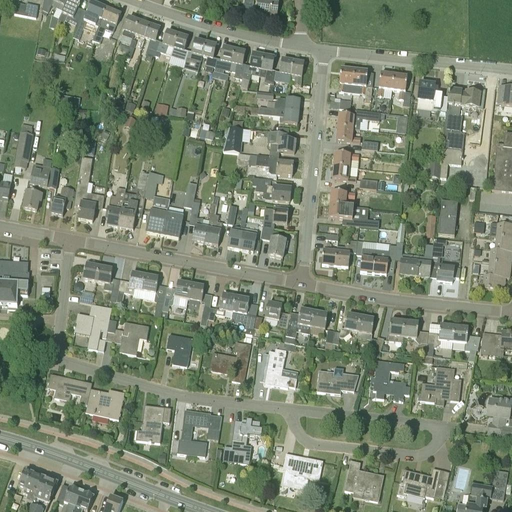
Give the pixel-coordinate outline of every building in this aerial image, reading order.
[(48,15),(52,8),(63,13),(68,0),(54,0),(52,5),(44,1),(42,13),(48,15)] [(62,29),(68,19),(73,21),(78,10),(83,0),(81,0),(68,0),(63,13),(59,20),(57,27),(62,29)] [(272,6),(272,0),(254,0),(253,8),(257,9),(256,18),(276,21),(278,6),(272,6)] [(85,24),(94,27),(99,29),(106,11),(91,4),(87,15),(84,23),(85,24)] [(36,21),(38,8),(26,6),(25,7),(17,5),(14,17),(22,18),(36,21)] [(73,21),(78,23),(83,13),(78,10),(73,21)] [(99,29),(95,37),(95,38),(94,45),(100,47),(105,32),(113,35),(116,28),(121,17),(106,11),(99,29)] [(59,20),(53,18),(50,30),(51,30),(51,31),(55,32),(56,31),(57,27),(59,20)] [(132,42),(134,37),(139,23),(129,19),(124,33),(122,38),(132,42)] [(79,42),(85,26),(78,23),(73,40),(79,42)] [(145,40),(149,27),(139,23),(134,37),(145,40)] [(150,42),(148,49),(157,52),(159,45),(156,43),(160,31),(149,27),(145,40),(150,42)] [(159,45),(157,52),(160,54),(165,56),(171,57),(177,37),(167,33),(163,46),(159,45)] [(186,62),(188,54),(184,53),(188,40),(177,37),(171,57),(177,59),(186,62)] [(200,66),(202,58),(206,45),(195,42),(192,55),(188,54),(186,62),(195,64),(200,66)] [(206,67),(207,67),(206,72),(212,74),(213,69),(215,69),(217,61),(213,61),(216,48),(206,45),(202,58),(208,60),(206,67)] [(146,55),(155,58),(157,52),(148,49),(146,55)] [(223,76),(224,71),(230,73),(234,52),(224,49),(220,62),(217,61),(215,69),(214,74),(223,76)] [(134,51),(129,50),(126,60),(130,62),(134,51)] [(234,52),(230,73),(235,74),(244,76),(246,68),(242,67),(245,54),(234,52)] [(261,72),(264,58),(253,56),(250,69),(246,68),(244,76),(242,82),(240,91),(247,92),(251,78),(259,79),(261,72)] [(264,85),(273,87),(274,83),(276,74),(272,73),(274,60),(264,58),(261,72),(259,79),(265,81),(264,85)] [(274,83),(289,86),(293,63),(282,62),(280,75),(276,74),(274,83)] [(294,87),(301,88),(301,79),(304,65),(293,63),(289,86),(294,87)] [(339,95),(344,95),(352,96),(354,72),(341,71),(339,95)] [(354,72),(352,96),(365,97),(364,103),(371,103),(372,90),(366,89),(367,74),(354,72)] [(394,77),(381,75),(377,99),(383,100),(384,91),(392,93),(394,77)] [(394,77),(392,93),(400,94),(399,102),(403,102),(403,108),(409,109),(411,95),(405,94),(407,79),(394,77)] [(438,119),(445,120),(447,100),(433,98),(435,87),(420,86),(416,112),(431,114),(431,113),(439,114),(438,119)] [(511,89),(499,89),(497,107),(504,107),(503,109),(511,109),(511,89)] [(444,139),(443,143),(441,166),(440,181),(446,181),(448,167),(461,168),(464,136),(460,136),(462,119),(459,119),(460,109),(482,111),(484,93),(472,91),(472,95),(466,94),(448,92),(448,99),(448,100),(447,100),(445,120),(444,134),(444,139)] [(273,97),(257,95),(256,101),(272,103),(273,97)] [(270,104),(270,111),(285,113),(299,114),(300,103),(286,101),(278,101),(278,104),(275,104),(275,105),(270,104)] [(351,104),(350,104),(340,103),(339,111),(350,112),(351,104)] [(125,112),(133,115),(136,107),(127,104),(125,112)] [(168,108),(157,106),(155,116),(167,118),(168,108)] [(171,118),(187,118),(187,110),(171,110),(171,118)] [(283,125),(297,127),(299,114),(285,113),(270,111),(258,110),(258,117),(280,119),(280,125),(284,125),(283,125)] [(379,124),(380,116),(366,114),(366,123),(379,124)] [(362,119),(338,117),(337,130),(353,132),(359,133),(360,125),(362,125),(362,119)] [(398,118),(397,134),(408,135),(408,119),(398,118)] [(136,122),(128,119),(124,129),(132,132),(136,122)] [(353,132),(337,130),(336,144),(360,146),(360,141),(352,140),(353,132)] [(229,131),(223,154),(240,156),(242,132),(229,131)] [(104,132),(100,139),(107,142),(109,142),(112,136),(104,132)] [(213,143),(215,135),(205,132),(205,135),(201,134),(199,140),(213,143)] [(28,165),(33,137),(20,135),(14,169),(26,171),(27,165),(28,165)] [(283,136),(277,136),(268,135),(267,146),(278,148),(278,154),(294,156),(295,143),(282,142),(283,136)] [(511,136),(504,136),(503,147),(496,146),(494,174),(495,174),(494,181),(491,180),(490,193),(511,194),(511,136)] [(378,146),(362,144),(361,152),(377,154),(378,146)] [(292,179),(293,166),(278,164),(279,160),(250,157),(240,156),(223,154),(222,161),(238,163),(238,161),(249,162),(248,167),(268,169),(268,170),(269,170),(269,175),(271,177),(292,179)] [(358,158),(335,156),(333,169),(349,170),(350,162),(358,163),(358,158)] [(427,179),(438,180),(439,166),(429,165),(427,179)] [(91,168),(81,167),(76,194),(75,204),(78,204),(78,208),(80,208),(79,215),(78,222),(80,222),(86,223),(92,224),(95,210),(102,212),(104,199),(87,195),(91,168)] [(349,170),(333,169),(332,182),(356,184),(356,179),(348,178),(349,170)] [(50,171),(49,175),(47,190),(56,192),(59,173),(50,171)] [(30,186),(28,186),(23,211),(37,214),(38,204),(41,204),(42,197),(39,196),(41,189),(47,190),(49,175),(43,174),(42,177),(32,176),(30,186)] [(5,175),(4,183),(11,184),(13,177),(5,175)] [(122,211),(118,229),(133,232),(137,211),(142,212),(144,200),(149,177),(142,176),(140,175),(136,196),(125,193),(122,211)] [(163,180),(149,177),(144,200),(153,202),(156,186),(161,187),(163,180)] [(265,182),(253,181),(252,189),(256,189),(256,195),(266,196),(265,202),(272,203),(289,205),(291,191),(274,189),(274,190),(267,189),(264,189),(265,182)] [(376,192),(377,184),(360,182),(359,191),(376,192)] [(7,204),(8,204),(11,186),(0,183),(0,199),(8,201),(7,204)] [(193,205),(194,201),(197,187),(188,186),(183,210),(192,211),(193,205)] [(53,200),(50,216),(63,219),(64,210),(69,211),(73,192),(62,190),(59,201),(53,200)] [(107,227),(118,229),(122,211),(125,193),(125,192),(117,190),(114,206),(109,205),(108,211),(106,221),(108,221),(107,227)] [(355,196),(331,194),(330,207),(345,209),(345,208),(346,201),(354,202),(355,196)] [(204,246),(218,249),(221,233),(222,226),(218,225),(219,218),(215,218),(217,207),(218,199),(214,198),(212,206),(209,223),(208,231),(207,231),(204,246)] [(457,205),(441,204),(438,237),(454,239),(457,205)] [(192,244),(204,246),(207,231),(208,231),(209,223),(202,222),(197,221),(200,206),(193,205),(192,211),(189,227),(195,228),(192,244)] [(368,211),(345,208),(345,209),(330,207),(328,221),(344,222),(343,228),(378,231),(379,223),(367,222),(368,211)] [(288,213),(286,213),(286,209),(280,208),(280,212),(274,212),(264,211),(263,220),(263,226),(262,230),(274,232),(274,226),(287,227),(288,213)] [(151,212),(149,222),(146,235),(162,238),(167,216),(167,212),(152,209),(151,212)] [(233,228),(237,210),(230,209),(227,227),(233,228)] [(231,231),(227,250),(240,253),(244,231),(246,223),(247,217),(248,211),(243,210),(240,223),(241,223),(240,230),(235,230),(231,231)] [(167,216),(162,238),(178,241),(182,222),(183,219),(167,216)] [(430,241),(431,236),(433,236),(434,223),(435,218),(429,218),(427,218),(425,236),(427,237),(426,240),(430,241)] [(511,227),(497,226),(496,239),(511,240),(511,227)] [(278,235),(274,234),(274,232),(262,230),(260,241),(271,243),(268,258),(282,261),(284,250),(286,250),(287,245),(285,244),(286,243),(277,242),(278,235)] [(244,231),(240,253),(253,255),(257,234),(244,231)] [(494,252),(511,254),(511,240),(496,239),(494,252)] [(433,248),(432,259),(440,260),(442,260),(443,248),(446,249),(447,243),(434,242),(433,248)] [(348,271),(350,255),(356,256),(357,244),(350,243),(350,247),(345,246),(345,250),(337,249),(336,254),(335,269),(348,271)] [(329,245),(324,244),(321,268),(335,269),(336,254),(328,253),(329,245)] [(430,280),(432,259),(433,248),(425,247),(424,259),(402,257),(399,277),(429,281),(430,280)] [(59,263),(59,251),(47,250),(47,263),(59,263)] [(362,251),(360,275),(373,277),(375,261),(376,253),(368,252),(362,251)] [(490,252),(489,265),(511,267),(511,254),(494,252),(490,252)] [(375,261),(373,277),(386,278),(389,254),(376,253),(375,261)] [(432,259),(430,280),(437,281),(437,284),(452,286),(452,280),(458,281),(460,271),(454,270),(439,269),(440,260),(432,259)] [(18,298),(28,299),(29,276),(27,275),(28,265),(27,265),(26,266),(10,265),(10,264),(0,263),(0,307),(1,308),(1,305),(8,305),(8,308),(17,309),(18,298)] [(487,278),(505,280),(509,281),(511,267),(489,265),(487,278)] [(84,274),(82,282),(96,285),(99,269),(86,266),(85,274),(84,274)] [(96,285),(104,286),(103,292),(112,294),(110,303),(116,305),(120,283),(111,281),(112,279),(111,279),(112,271),(99,269),(96,285)] [(133,298),(134,292),(142,293),(145,277),(132,275),(130,283),(130,282),(129,285),(120,283),(116,305),(122,306),(124,296),(133,298)] [(142,293),(156,296),(157,288),(158,280),(145,277),(142,293)] [(483,277),(482,291),(504,293),(505,280),(487,278),(483,277)] [(174,299),(188,302),(191,286),(178,284),(176,291),(174,299)] [(188,302),(201,305),(202,296),(204,289),(191,286),(188,302)] [(162,314),(165,298),(158,297),(156,312),(154,319),(160,321),(162,314)] [(210,310),(207,322),(214,324),(215,317),(232,321),(233,315),(236,299),(223,297),(221,304),(219,312),(210,310)] [(165,298),(162,314),(168,315),(171,299),(165,298)] [(93,301),(91,301),(81,299),(80,305),(91,307),(92,307),(93,301)] [(233,315),(247,317),(248,309),(247,309),(249,301),(236,299),(233,315)] [(207,322),(210,310),(210,306),(204,305),(200,328),(206,329),(207,322)] [(282,308),(268,305),(265,321),(278,323),(277,329),(287,331),(290,317),(281,315),(282,308)] [(106,341),(109,323),(112,311),(92,307),(91,307),(90,314),(93,314),(92,320),(77,317),(75,328),(74,328),(74,330),(75,331),(74,335),(90,338),(87,351),(104,354),(106,343),(105,343),(106,343),(106,341)] [(296,335),(309,338),(311,330),(314,314),(301,311),(300,319),(290,317),(287,331),(285,339),(295,341),(296,335)] [(326,324),(327,316),(314,314),(311,330),(325,332),(326,324)] [(350,333),(357,334),(361,319),(348,316),(346,324),(345,324),(344,331),(341,331),(340,335),(334,334),(331,346),(335,347),(338,347),(339,340),(343,341),(350,336),(350,333)] [(253,331),(256,319),(249,318),(247,330),(253,331)] [(256,319),(253,331),(259,332),(262,320),(256,319)] [(361,319),(357,334),(356,340),(370,342),(367,353),(374,355),(374,353),(377,342),(371,341),(372,337),(373,329),(372,329),(374,321),(361,319)] [(402,345),(403,340),(404,324),(391,322),(388,344),(402,345)] [(106,343),(105,343),(106,343),(106,344),(107,340),(122,343),(119,355),(136,358),(139,342),(146,343),(149,330),(125,325),(123,334),(115,332),(116,324),(109,323),(106,341),(106,343)] [(419,358),(426,359),(428,336),(417,335),(418,325),(404,324),(403,340),(415,341),(415,343),(419,347),(420,347),(419,358)] [(440,327),(439,337),(428,336),(426,359),(432,359),(433,350),(435,350),(440,347),(440,343),(452,345),(454,329),(453,328),(453,326),(448,326),(447,328),(441,327),(440,327)] [(452,345),(465,346),(464,353),(470,354),(467,363),(474,364),(477,353),(480,340),(479,340),(479,341),(467,339),(468,330),(454,329),(452,345)] [(328,333),(325,345),(326,345),(331,346),(334,334),(328,333)] [(511,334),(502,333),(501,338),(482,336),(480,357),(503,359),(504,352),(511,352),(511,360),(511,359),(511,334)] [(169,338),(166,352),(174,353),(172,368),(187,370),(192,342),(169,338)] [(378,340),(377,342),(374,353),(380,354),(384,342),(378,340)] [(231,384),(243,386),(251,348),(235,345),(234,354),(237,355),(235,367),(229,366),(230,360),(214,357),(210,373),(227,376),(228,374),(233,375),(231,384)] [(294,347),(284,345),(280,345),(278,351),(292,353),(294,347)] [(269,354),(263,387),(264,387),(264,385),(272,386),(271,388),(288,391),(288,390),(295,391),(298,376),(290,375),(289,380),(281,379),(286,353),(275,352),(275,355),(269,354)] [(375,401),(384,402),(385,395),(394,396),(393,398),(394,398),(393,403),(400,404),(402,385),(395,384),(388,384),(389,374),(398,375),(399,373),(403,374),(404,367),(386,365),(386,364),(376,363),(373,393),(376,394),(375,401)] [(422,388),(421,398),(418,398),(418,403),(435,406),(435,408),(443,409),(445,397),(451,398),(450,403),(458,404),(461,383),(453,382),(454,372),(436,370),(435,378),(436,378),(435,390),(422,388)] [(341,393),(348,394),(354,395),(358,378),(350,377),(319,374),(317,395),(325,396),(325,394),(331,395),(331,396),(340,397),(341,393)] [(51,377),(48,391),(56,393),(54,401),(69,404),(71,397),(81,399),(79,407),(87,408),(91,392),(90,392),(92,386),(51,377)] [(118,423),(124,396),(116,394),(116,397),(91,392),(87,408),(85,416),(118,423)] [(489,426),(488,436),(506,439),(507,428),(505,428),(506,421),(509,421),(511,402),(503,401),(503,403),(496,402),(496,401),(491,400),(491,401),(489,401),(487,418),(493,419),(492,426),(489,426)] [(169,426),(171,411),(157,410),(157,412),(145,411),(145,408),(140,444),(160,446),(163,425),(169,426)] [(211,416),(184,413),(181,442),(179,442),(177,457),(205,460),(206,446),(191,444),(193,426),(209,428),(208,432),(212,432),(211,437),(218,438),(218,433),(220,433),(220,429),(222,419),(210,418),(211,416)] [(231,450),(224,449),(222,464),(247,467),(249,456),(245,456),(247,439),(261,441),(262,431),(259,431),(260,424),(252,423),(252,422),(246,421),(246,423),(242,422),(241,424),(235,424),(231,450)] [(283,471),(285,471),(282,488),(306,493),(307,489),(308,481),(319,483),(323,464),(307,461),(286,456),(283,471)] [(377,505),(379,496),(383,478),(382,478),(382,479),(363,475),(362,477),(358,476),(360,466),(350,464),(344,494),(354,496),(369,499),(368,503),(377,505)] [(406,500),(406,497),(424,501),(425,499),(433,501),(440,473),(433,471),(431,479),(405,473),(402,485),(399,485),(396,498),(406,500)] [(43,480),(25,473),(18,489),(30,494),(25,504),(32,507),(43,480)] [(483,511),(485,511),(487,501),(490,502),(490,501),(503,503),(508,475),(495,473),(492,490),(473,487),(471,498),(469,497),(467,508),(466,508),(465,511),(461,511),(457,511),(456,511),(483,511)] [(46,511),(57,485),(43,480),(32,507),(30,511),(46,511)] [(59,497),(67,500),(65,506),(68,507),(66,511),(75,511),(81,495),(77,493),(77,491),(73,490),(72,491),(63,488),(59,497)] [(89,511),(93,499),(91,499),(91,496),(88,495),(86,497),(81,495),(75,511),(89,511)] [(119,511),(123,504),(110,499),(105,511),(119,511)]
